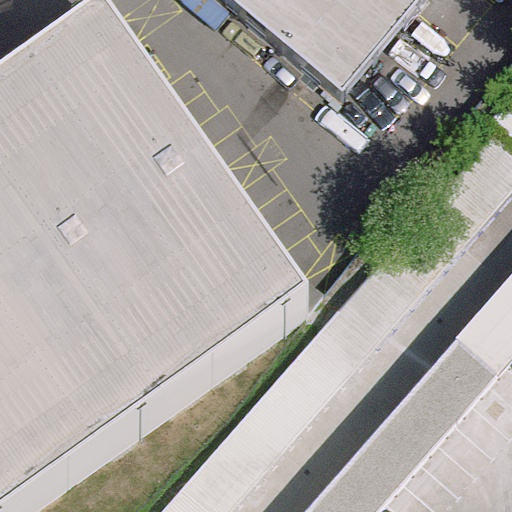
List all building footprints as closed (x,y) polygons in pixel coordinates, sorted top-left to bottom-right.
[(442,0),(225,0),(357,106),(442,0)] [(0,511),(38,511),(314,312),(103,26),(0,100),(0,511)] [(511,113),(501,126),(511,135),(511,113)] [(239,511),(511,205),(511,159),(497,147),(170,511),(239,511)] [(511,275),(303,511),(372,511),(511,354),(511,275)]
